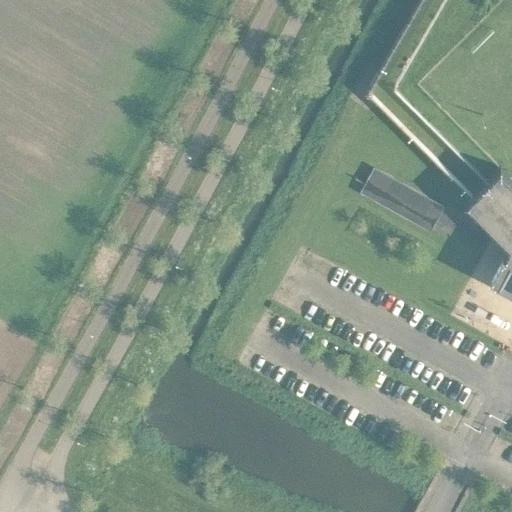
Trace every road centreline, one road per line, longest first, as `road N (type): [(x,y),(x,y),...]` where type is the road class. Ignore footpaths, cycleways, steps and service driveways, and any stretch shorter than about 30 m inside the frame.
road 1 (unclassified): [(27,508),(302,0)]
road 2 (unclassified): [(270,0),(0,494)]
